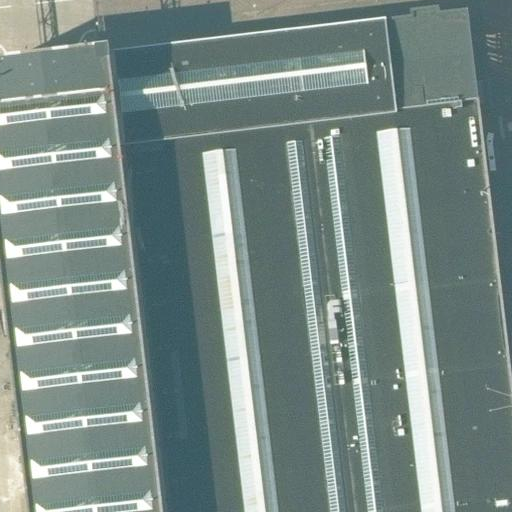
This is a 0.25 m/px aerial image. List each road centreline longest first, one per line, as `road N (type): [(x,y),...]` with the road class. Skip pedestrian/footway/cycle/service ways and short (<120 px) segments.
road 1 (unclassified): [(317,0),(0,48)]
road 2 (unclassified): [(511,183),(491,28),(464,0)]
